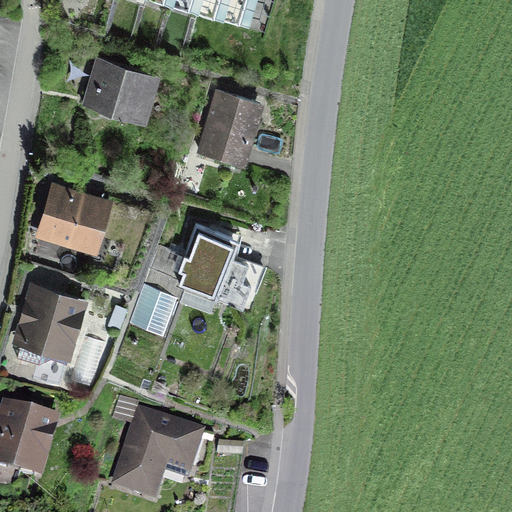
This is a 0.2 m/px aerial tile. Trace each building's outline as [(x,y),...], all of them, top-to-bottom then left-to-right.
[(192,0),(165,0),(165,2),(190,10),(192,0)] [(220,0),(192,0),(190,10),(215,18),(220,0)] [(220,0),(215,18),(239,25),(247,0),(220,0)] [(165,73),(95,53),(81,102),(151,121),(165,73)] [(263,100),(217,84),(194,149),(241,165),(263,100)] [(108,198),(49,178),(31,232),(90,251),(108,198)] [(154,239),(120,333),(159,347),(177,296),(204,305),(209,293),(248,307),(264,262),(230,250),(236,234),(194,219),(183,250),(154,239)] [(82,296),(30,280),(12,340),(64,356),(82,296)] [(122,306),(102,298),(95,317),(115,325),(122,306)] [(55,412),(0,394),(0,461),(35,473),(55,412)] [(202,425),(136,401),(109,480),(152,496),(163,460),(187,468),(202,425)] [(215,438),(213,451),(242,456),(244,443),(215,438)] [(213,451),(210,464),(239,469),(242,456),(213,451)] [(210,464),(208,480),(237,485),(239,469),(210,464)] [(208,480),(205,495),(234,500),(237,485),(208,480)] [(205,495),(202,510),(215,511),(231,511),(234,500),(205,495)]
